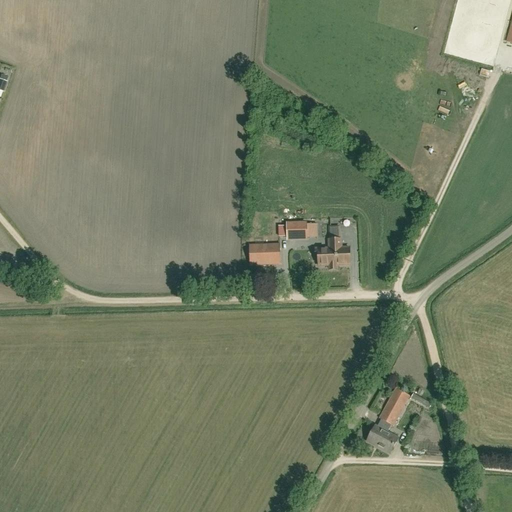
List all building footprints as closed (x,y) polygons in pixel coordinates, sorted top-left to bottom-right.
[(306,238),(306,226),(306,223),(287,223),(287,238),(306,238)] [(337,266),(350,265),(349,248),(341,249),(341,240),(340,240),(331,240),(329,241),(329,249),(315,250),(316,258),(318,258),(319,267),(329,266),(329,270),(337,270),(337,266)] [(250,266),(281,265),(280,245),(249,246),(250,266)] [(393,427),(409,397),(396,390),(379,420),(381,421),(377,427),(376,426),(367,442),(390,455),(398,439),(388,433),(391,426),(393,427)] [(415,395),(412,399),(431,410),(433,406),(415,395)]
